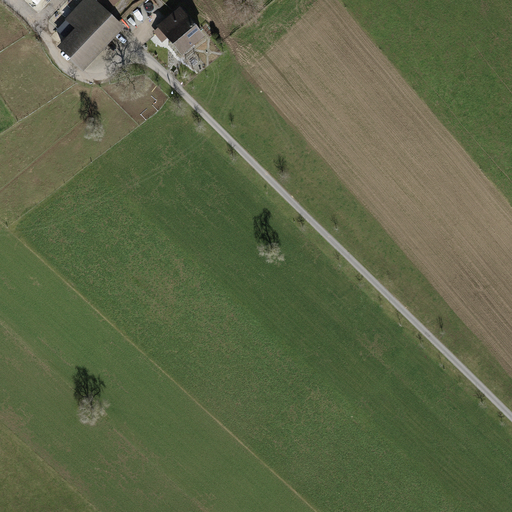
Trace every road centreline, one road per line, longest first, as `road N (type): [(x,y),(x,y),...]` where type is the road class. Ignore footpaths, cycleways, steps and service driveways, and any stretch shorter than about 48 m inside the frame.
road 1 (unclassified): [(145,42),(282,200),(511,423)]
road 2 (track): [(145,42),(101,81),(66,69),(58,42),(13,0)]
